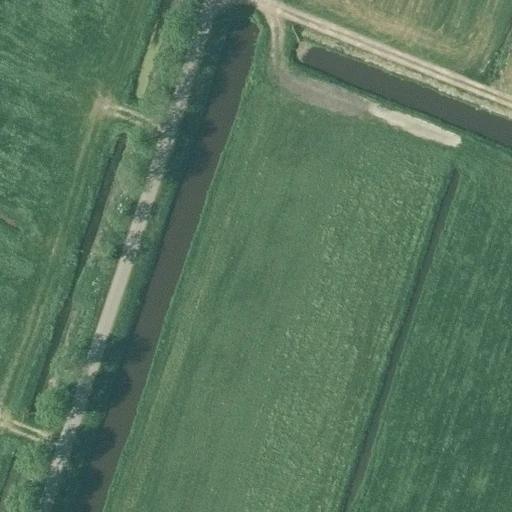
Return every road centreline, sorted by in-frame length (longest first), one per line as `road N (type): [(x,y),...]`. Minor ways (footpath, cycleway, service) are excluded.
road 1 (unclassified): [(211,0),(41,511)]
road 2 (track): [(250,0),(511,104)]
